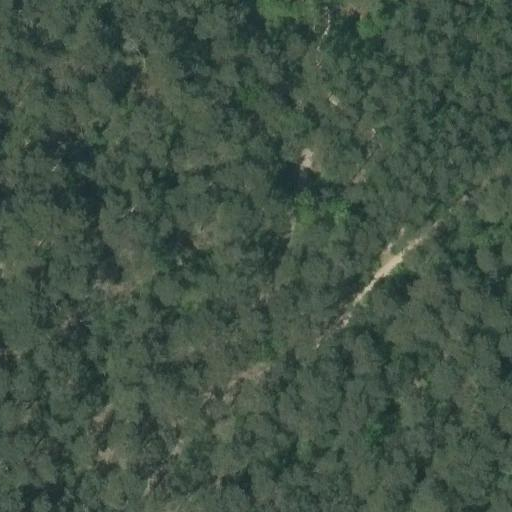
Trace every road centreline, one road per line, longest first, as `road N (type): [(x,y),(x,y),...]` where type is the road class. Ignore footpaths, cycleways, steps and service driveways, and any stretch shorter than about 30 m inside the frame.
road 1 (track): [(511,145),(248,367)]
road 2 (track): [(309,168),(248,367)]
road 3 (track): [(199,0),(309,168)]
road 4 (track): [(248,367),(153,456),(128,511)]
